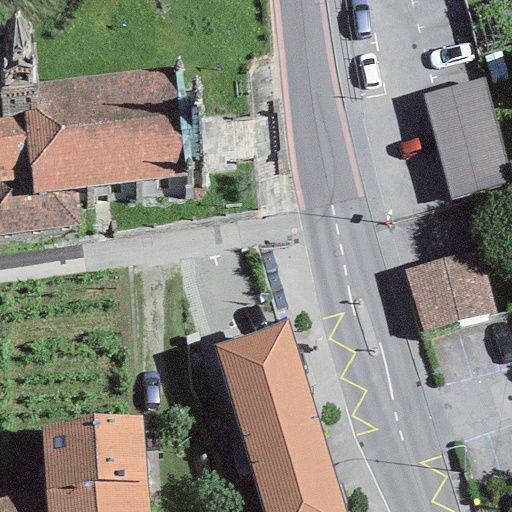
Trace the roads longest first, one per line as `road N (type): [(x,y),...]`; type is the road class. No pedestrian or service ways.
road 1 (residential): [(332,214),(0,272)]
road 2 (tertiary): [(332,214),(424,511)]
road 3 (tertiary): [(295,0),(332,214)]
